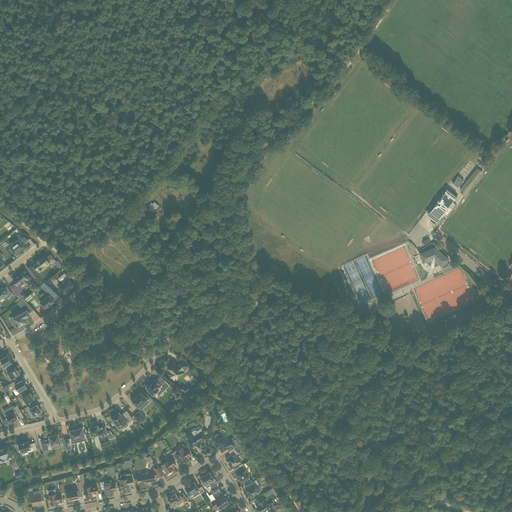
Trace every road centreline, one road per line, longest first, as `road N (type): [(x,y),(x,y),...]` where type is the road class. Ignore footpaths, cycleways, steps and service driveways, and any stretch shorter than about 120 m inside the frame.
road 1 (unclassified): [(4,501),(30,479),(98,465),(143,445),(206,383),(269,291),(404,335),(426,334)]
road 2 (track): [(269,291),(241,243),(239,187),(262,148),(350,64)]
road 3 (unclassified): [(365,511),(426,334)]
road 4 (residential): [(54,421),(106,407),(173,344)]
road 5 (residential): [(156,491),(211,459),(248,511)]
